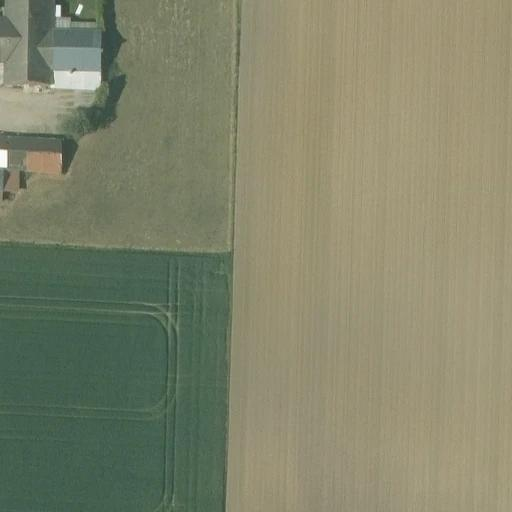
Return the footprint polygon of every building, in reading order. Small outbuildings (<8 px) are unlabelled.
[(49,0),(3,0),(3,27),(3,37),(49,38),(49,0)] [(49,38),(3,37),(3,65),(2,92),(49,92),(49,76),(49,38)] [(99,38),(49,38),(49,76),(98,76),(99,38)] [(19,145),(0,145),(0,174),(1,174),(19,175),(19,145)] [(60,146),(19,145),(19,175),(59,176),(60,146)]
